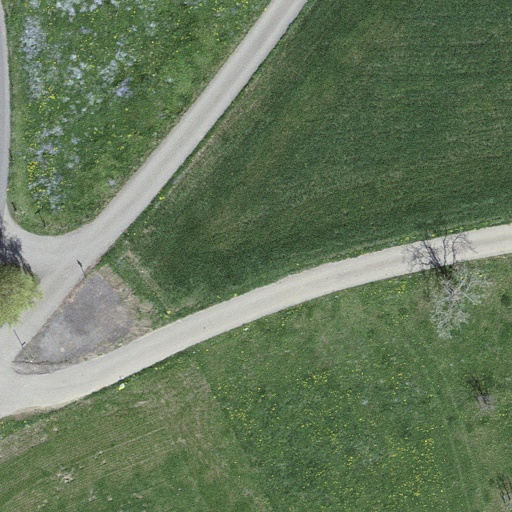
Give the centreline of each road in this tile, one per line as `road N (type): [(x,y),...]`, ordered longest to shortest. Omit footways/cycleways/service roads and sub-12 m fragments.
road 1 (unclassified): [(95,239),(286,0)]
road 2 (unclassified): [(0,337),(95,239)]
